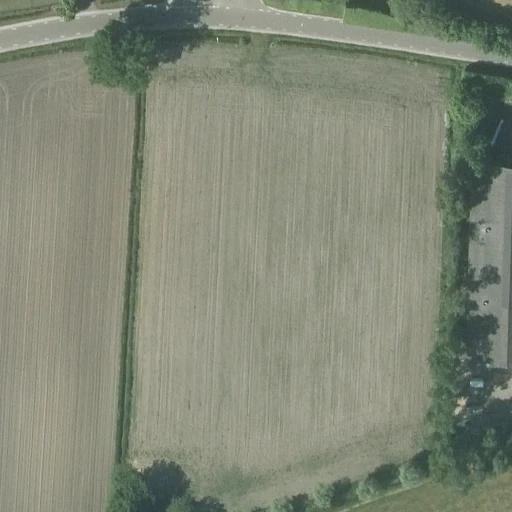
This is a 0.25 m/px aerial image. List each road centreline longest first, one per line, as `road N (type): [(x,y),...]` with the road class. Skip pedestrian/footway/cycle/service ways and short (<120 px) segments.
road 1 (unclassified): [(511,59),(227,20)]
road 2 (unclassified): [(0,42),(152,20),(227,20)]
